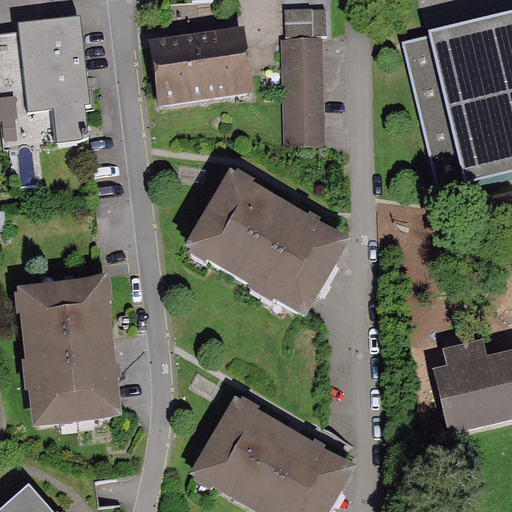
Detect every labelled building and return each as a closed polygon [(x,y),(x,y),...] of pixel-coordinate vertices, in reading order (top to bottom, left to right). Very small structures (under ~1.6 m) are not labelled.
[(326,12),(286,12),(286,39),(326,39),(326,12)] [(511,18),(404,45),(439,194),(511,176),(511,18)] [(20,35),(0,37),(0,103),(5,149),(88,140),(85,112),(91,111),(81,21),(19,28),(20,35)] [(196,39),(205,104),(253,98),(244,32),(196,39)] [(205,104),(196,39),(149,45),(157,110),(205,104)] [(323,41),(283,42),(285,149),(324,149),(323,41)] [(352,245),(231,174),(184,253),(305,325),(352,245)] [(19,294),(34,432),(122,423),(107,285),(19,294)] [(511,357),(489,363),(485,347),(443,357),(447,376),(434,379),(447,436),(511,422),(511,357)] [(332,511),(357,471),(236,404),(192,482),(244,511),(332,511)] [(45,511),(31,496),(10,511),(45,511)]
